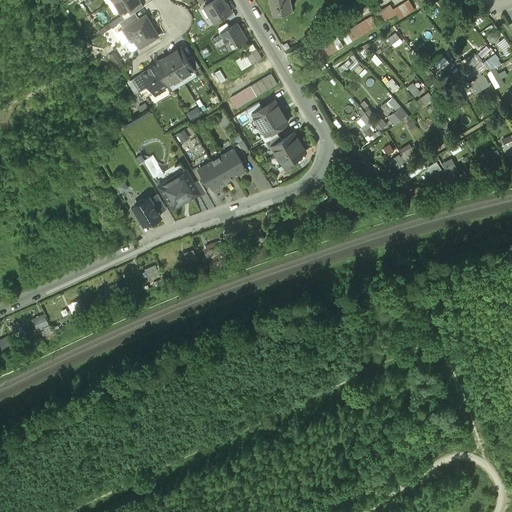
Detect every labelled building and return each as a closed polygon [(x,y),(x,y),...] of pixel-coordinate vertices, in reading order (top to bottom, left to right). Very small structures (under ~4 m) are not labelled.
[(116,0),(122,9),(127,6),(136,0),(116,0)] [(144,4),(141,0),(136,0),(127,6),(131,13),(136,10),(144,4)] [(214,0),(205,5),(215,21),(231,12),(223,0),(214,0)] [(272,0),(274,4),(274,3),(276,11),(292,7),(290,0),(272,0)] [(409,0),(408,0),(394,9),(400,19),(415,9),(409,0)] [(396,14),(390,4),(375,13),(381,23),(396,14)] [(120,19),(125,27),(140,17),(136,10),(131,13),(120,19)] [(158,34),(146,14),(140,17),(125,27),(131,37),(127,39),(133,49),(158,34)] [(378,25),(372,15),(367,18),(372,28),(378,25)] [(372,28),(367,18),(361,22),(367,31),(372,28)] [(221,32),(231,48),(247,38),(237,22),(221,32)] [(367,31),(361,22),(341,34),(347,43),(367,31)] [(382,32),(388,42),(400,35),(393,25),(382,32)] [(488,33),(490,41),(498,40),(496,31),(488,33)] [(343,46),(338,36),(307,54),(313,64),(343,46)] [(181,46),(168,54),(181,76),(195,68),(188,58),(181,46)] [(246,53),(252,63),(262,57),(256,47),(246,53)] [(490,68),(507,54),(501,47),(483,61),(490,68)] [(114,48),(108,51),(116,65),(122,62),(114,48)] [(246,53),(236,59),(242,69),(252,63),(246,53)] [(168,54),(155,62),(168,84),(181,76),(168,54)] [(188,58),(195,68),(200,65),(193,55),(188,58)] [(439,70),(450,62),(444,55),(434,63),(439,70)] [(150,84),(154,92),(168,84),(155,62),(148,66),(149,67),(142,71),(150,84)] [(484,73),(494,89),(504,83),(494,67),(484,73)] [(150,84),(142,71),(132,77),(139,90),(150,84)] [(261,79),(267,89),(278,83),(272,73),(261,79)] [(483,74),(470,81),(476,92),(489,84),(483,74)] [(393,91),(399,86),(391,77),(385,83),(393,91)] [(261,79),(251,85),(257,95),(267,89),(261,79)] [(412,82),(407,86),(414,96),(419,91),(412,82)] [(427,91),(415,101),(422,109),(434,100),(427,91)] [(459,116),(470,109),(459,92),(448,99),(459,116)] [(380,105),(384,111),(391,106),(394,110),(387,116),(393,124),(406,114),(392,96),(380,105)] [(262,106),(253,111),(255,115),(264,131),(266,134),(276,128),(288,121),(275,98),(262,106)] [(253,111),(262,106),(260,101),(247,109),(251,117),(255,115),(253,111)] [(364,123),(358,127),(368,140),(380,132),(378,130),(385,125),(371,106),(363,111),(362,111),(358,114),(364,123)] [(269,139),(279,133),(276,128),(266,134),(264,131),(261,133),(266,141),(269,139)] [(282,138),(272,144),(278,154),(300,141),(295,131),(282,138)] [(269,139),(272,144),(282,138),(279,133),(269,139)] [(498,140),(507,162),(511,159),(511,139),(510,135),(498,140)] [(243,139),(238,142),(244,152),(249,149),(243,139)] [(306,150),(300,141),(278,154),(283,163),(294,157),(306,150)] [(233,145),(234,147),(239,156),(244,152),(238,142),(233,145)] [(234,175),(245,169),(241,163),(243,162),(239,156),(234,147),(222,154),(234,175)] [(490,166),(499,163),(495,150),(486,152),(490,166)] [(223,182),(234,175),(222,154),(211,161),(223,182)] [(398,154),(390,158),(395,167),(403,163),(398,154)] [(297,162),(294,157),(283,163),(286,168),(297,162)] [(445,172),(455,167),(450,158),(440,164),(445,172)] [(223,182),(211,161),(199,168),(204,176),(208,183),(210,181),(213,187),(223,182)] [(437,163),(426,166),(430,177),(440,174),(437,163)] [(204,176),(199,168),(198,166),(193,169),(199,179),(199,180),(204,176)] [(186,170),(160,186),(173,207),(197,193),(198,192),(193,183),(186,170)] [(199,179),(193,183),(198,192),(197,193),(199,196),(206,192),(199,180),(199,179)] [(158,194),(150,198),(158,212),(166,208),(158,194)] [(151,220),(152,221),(161,216),(158,212),(150,198),(149,197),(146,199),(143,198),(138,201),(138,204),(134,206),(144,224),(151,220)] [(249,230),(252,240),(261,237),(258,227),(249,230)] [(182,251),(185,262),(195,259),(192,249),(182,251)] [(155,264),(143,267),(146,279),(158,276),(155,264)] [(38,335),(51,330),(44,311),(30,317),(38,335)]
